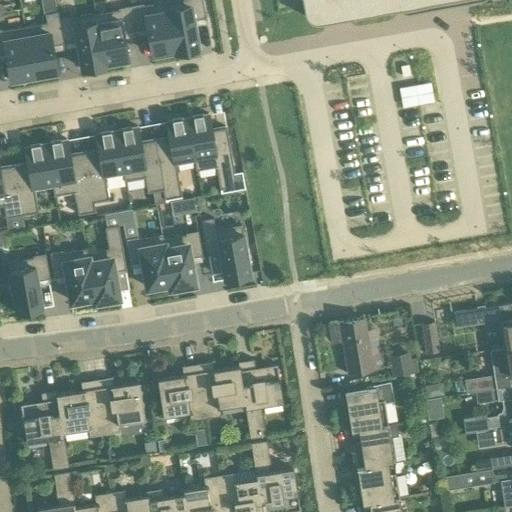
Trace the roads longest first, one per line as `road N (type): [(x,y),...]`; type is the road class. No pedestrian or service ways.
road 1 (residential): [(0,349),(298,304)]
road 2 (residential): [(253,69),(0,116)]
road 3 (residential): [(298,304),(511,265)]
road 4 (residential): [(330,511),(298,304)]
